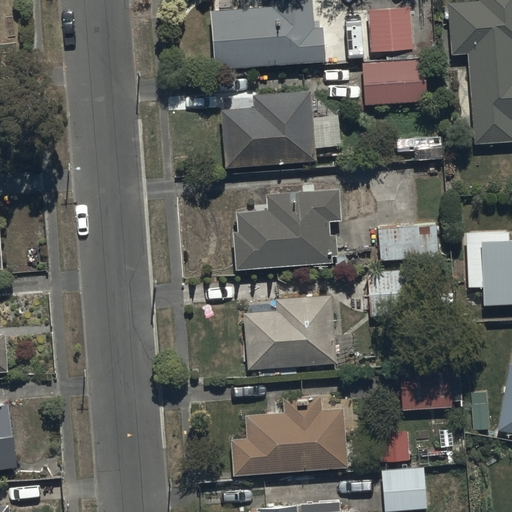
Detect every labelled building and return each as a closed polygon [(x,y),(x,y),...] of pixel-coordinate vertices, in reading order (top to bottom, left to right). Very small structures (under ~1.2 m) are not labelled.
[(270,0),(271,4),(210,8),(214,67),(326,60),(324,25),(315,25),(313,0),(270,0)] [(511,0),(452,0),(448,0),(452,52),(468,50),(475,142),(511,139),(511,0)] [(410,4),(368,7),(371,49),(413,46),(410,4)] [(425,57),(362,61),(365,103),(427,99),(425,57)] [(311,88),(253,92),(254,105),(221,107),(226,166),(316,159),(315,145),(313,116),(311,88)] [(341,143),(338,114),(313,116),(315,145),(341,143)] [(267,207),(237,209),(238,228),(232,229),(235,267),(333,261),(333,254),(338,253),(336,232),(330,232),(329,218),(341,217),(339,187),(266,192),(267,207)] [(436,222),(378,225),(380,259),(438,255),(436,222)] [(509,228),(466,230),(468,286),(483,285),(484,303),(511,302),(511,236),(509,237),(509,228)] [(421,267),(368,269),(371,315),(423,312),(421,267)] [(277,308),(243,311),(248,367),(337,361),(332,292),(276,296),(277,308)] [(460,360),(400,364),(403,408),(463,404),(460,360)] [(511,361),(510,362),(498,428),(511,430),(511,361)] [(247,436),(231,437),(234,473),(347,465),(343,406),(322,407),(321,393),(283,396),(284,410),(246,413),(247,436)] [(8,401),(0,402),(0,466),(16,464),(8,401)] [(408,429),(379,432),(381,460),(410,457),(408,429)] [(425,466),(381,469),(384,510),(427,507),(425,466)] [(0,511),(9,511),(9,503),(0,503),(0,511)] [(296,511),(296,503),(257,506),(257,511),(358,511),(358,508),(299,511),(296,511)]
